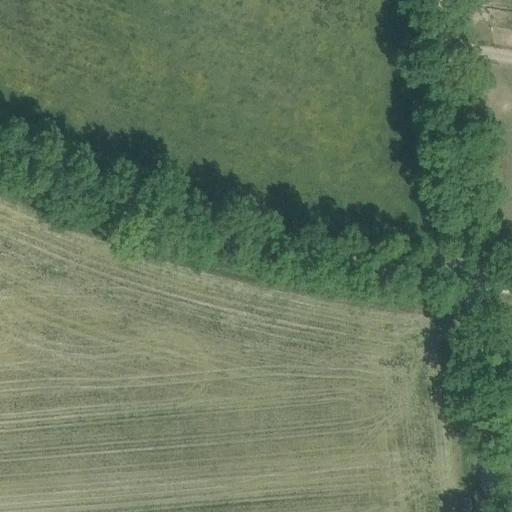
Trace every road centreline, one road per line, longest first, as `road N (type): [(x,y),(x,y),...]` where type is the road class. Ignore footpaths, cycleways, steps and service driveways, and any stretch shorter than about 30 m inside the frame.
road 1 (unclassified): [(469,278),(292,247),(135,204),(0,147)]
road 2 (track): [(443,0),(469,278)]
road 3 (unclassified): [(491,511),(469,278)]
